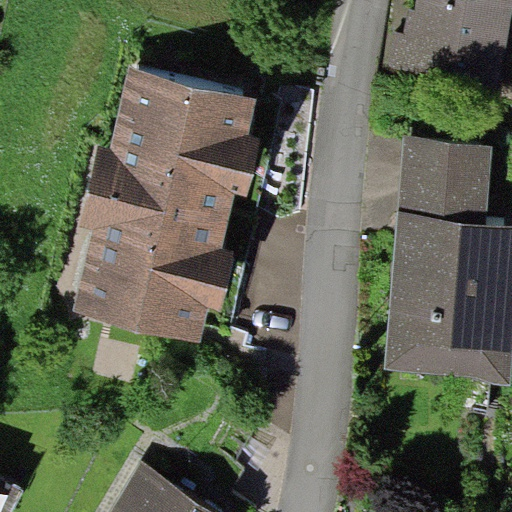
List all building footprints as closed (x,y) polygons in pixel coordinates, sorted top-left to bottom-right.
[(390,67),(497,87),(511,5),(511,0),(417,0),(416,10),(411,9),(406,33),(397,31),(390,67)] [(69,315),(199,346),(208,309),(220,312),(234,252),(223,249),(236,196),(247,199),(262,138),(250,135),(259,99),(127,68),(109,145),(96,142),(75,230),(89,234),(69,315)] [(398,215),(485,222),(492,145),(405,138),(398,215)] [(398,215),(385,371),(510,381),(511,356),(511,223),(485,222),(398,215)] [(217,511),(139,464),(110,511),(217,511)]
